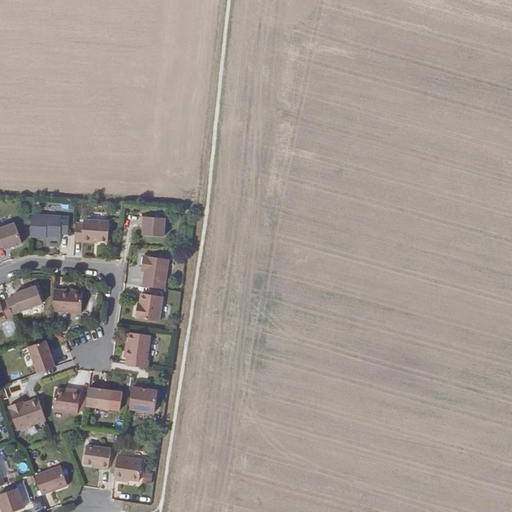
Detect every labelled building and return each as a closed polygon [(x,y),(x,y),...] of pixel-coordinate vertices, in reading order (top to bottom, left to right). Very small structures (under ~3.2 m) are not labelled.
[(32,214),(31,237),(46,238),(47,235),(61,236),(61,234),(68,234),(69,217),(32,214)] [(166,218),(142,216),(141,225),(144,226),(143,235),(165,236),(166,218)] [(75,241),(92,242),(92,240),(98,241),(108,241),(110,221),(84,219),(84,223),(76,223),(75,241)] [(0,247),(4,246),(5,249),(22,243),(15,222),(0,227),(0,247)] [(143,286),(165,289),(169,259),(144,256),(142,266),(146,266),(143,286)] [(15,296),(7,299),(8,300),(13,314),(43,303),(37,286),(14,294),(15,296)] [(54,295),(53,313),(81,315),(83,294),(61,293),(61,295),(54,295)] [(139,308),(138,307),(136,318),(160,321),(163,296),(141,293),(140,303),(139,308)] [(13,314),(8,300),(1,303),(0,300),(0,321),(14,317),(13,314)] [(125,364),(148,368),(149,360),(147,360),(151,335),(130,333),(128,348),(125,348),(124,357),(126,357),(125,364)] [(38,372),(56,366),(46,341),(29,347),(38,372)] [(81,390),(72,389),(72,391),(66,390),(56,388),(53,411),(77,414),(81,390)] [(112,415),(111,418),(120,420),(124,394),(99,391),(96,413),(106,414),(112,415)] [(159,410),(161,394),(137,391),(134,407),(159,410)] [(20,405),(19,402),(9,406),(18,430),(46,420),(38,398),(24,403),(20,405)] [(101,465),(101,468),(108,469),(111,448),(87,444),(84,463),(94,464),(101,465)] [(143,460),(118,456),(114,479),(123,481),(123,478),(140,481),(143,460)] [(61,466),(36,475),(42,494),(68,485),(61,466)] [(0,503),(2,507),(3,511),(11,511),(23,508),(16,489),(0,494),(0,503)]
